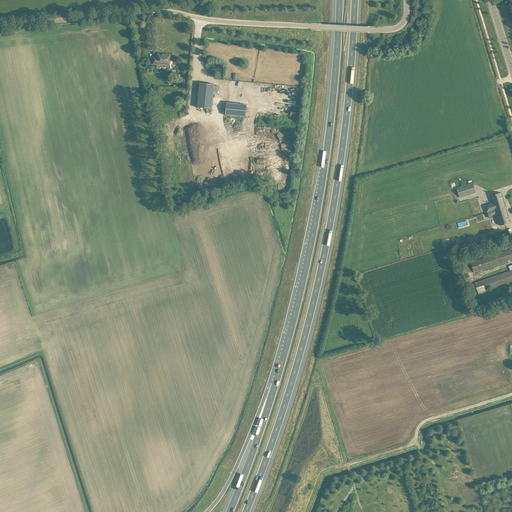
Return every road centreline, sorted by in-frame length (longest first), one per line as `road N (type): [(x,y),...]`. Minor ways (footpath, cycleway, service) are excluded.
road 1 (motorway): [(247,511),(324,252),(355,0)]
road 2 (motorway): [(338,0),(319,196),(276,379)]
road 3 (unclassified): [(0,26),(159,10),(320,26)]
road 4 (motorway): [(276,379),(207,511)]
road 5 (motorway): [(276,379),(229,511)]
